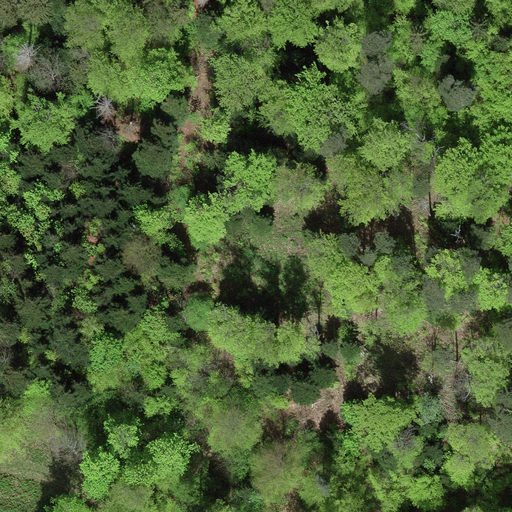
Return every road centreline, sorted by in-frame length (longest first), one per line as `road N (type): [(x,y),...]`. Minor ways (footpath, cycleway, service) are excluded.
road 1 (track): [(244,0),(189,121),(178,187),(182,218),(217,339),(318,511)]
road 2 (track): [(123,511),(0,385)]
